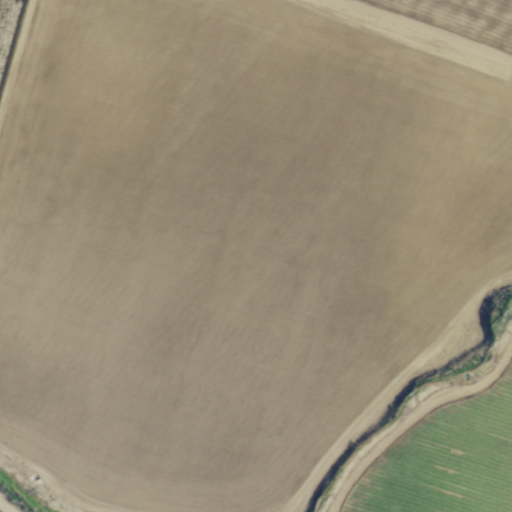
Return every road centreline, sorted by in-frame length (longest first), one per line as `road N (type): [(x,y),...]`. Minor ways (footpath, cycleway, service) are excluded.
road 1 (track): [(0,448),(102,511),(301,498),(348,437),(410,375),(459,347),(486,301),(511,281)]
road 2 (track): [(331,511),(405,420),(495,366),(511,342)]
road 3 (track): [(316,0),(511,64)]
